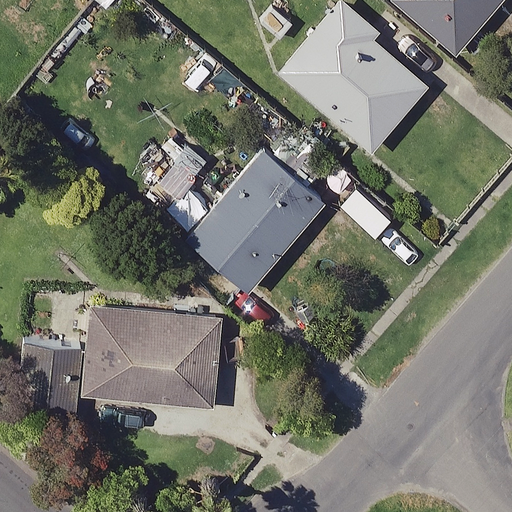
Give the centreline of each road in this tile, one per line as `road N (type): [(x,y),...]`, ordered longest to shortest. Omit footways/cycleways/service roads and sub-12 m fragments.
road 1 (residential): [(408,418),(511,299)]
road 2 (residential): [(511,511),(408,418)]
road 3 (residential): [(322,511),(408,418)]
